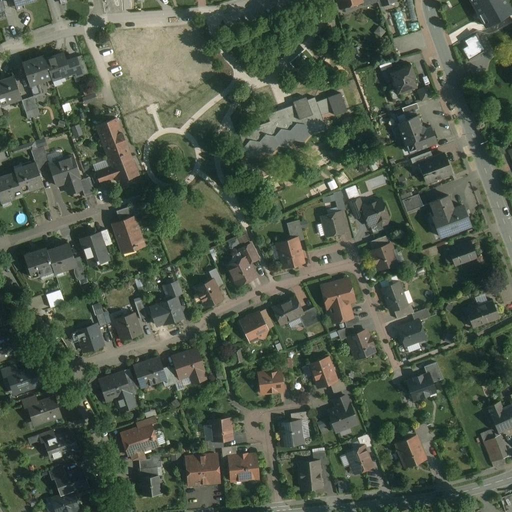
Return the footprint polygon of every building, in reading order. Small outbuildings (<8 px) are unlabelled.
[(511,10),(506,0),(468,0),(484,29),(511,13),(511,10)] [(470,57),(486,48),(477,32),(466,38),(469,44),(464,47),(470,57)] [(189,66),(205,61),(199,40),(184,44),(182,38),(154,46),(157,58),(169,55),(173,67),(187,62),(189,66)] [(69,59),(65,61),(62,53),(44,59),(51,78),(51,80),(69,74),(67,66),(71,64),(69,59)] [(81,55),(69,59),(71,64),(74,72),(85,68),(81,55)] [(44,59),(43,56),(21,63),(29,85),(51,78),(44,59)] [(408,60),(402,62),(401,60),(385,66),(395,91),(414,83),(411,76),(413,75),(408,60)] [(13,77),(0,81),(0,105),(20,99),(13,77)] [(97,100),(94,84),(83,85),(85,102),(97,100)] [(427,86),(417,90),(421,101),(431,97),(427,86)] [(271,153),(277,146),(287,147),(295,140),(303,142),(308,134),(308,133),(318,130),(318,131),(325,128),(322,120),(322,121),(320,115),(332,110),(333,115),(346,110),(340,93),(316,102),(314,97),(306,100),(305,97),(292,102),(293,105),(284,108),(267,114),(270,122),(239,133),(242,144),(244,145),(243,148),(246,156),(256,158),(262,151),(271,153)] [(37,108),(33,96),(27,98),(31,110),(37,108)] [(27,98),(21,100),(25,112),(31,110),(27,98)] [(416,103),(401,108),(405,120),(417,115),(415,110),(418,109),(416,103)] [(425,127),(420,125),(417,115),(405,120),(396,123),(405,147),(408,146),(412,148),(413,151),(435,142),(429,126),(425,127)] [(116,118),(96,125),(105,150),(101,152),(103,157),(107,156),(115,178),(117,182),(137,175),(116,118)] [(501,143),(495,145),(499,155),(505,153),(501,143)] [(426,152),(410,159),(412,164),(418,162),(429,158),(426,152)] [(429,158),(418,162),(426,183),(450,174),(442,153),(429,158)] [(46,155),(39,157),(44,171),(50,169),(48,165),(49,164),(46,155)] [(72,155),(62,158),(63,160),(49,164),(48,165),(50,169),(56,186),(68,182),(78,178),(79,178),(72,155)] [(44,171),(39,157),(33,159),(35,163),(39,173),(44,171)] [(35,163),(14,171),(14,173),(21,192),(43,185),(39,173),(35,163)] [(111,167),(95,173),(99,184),(115,178),(111,167)] [(14,173),(0,177),(0,202),(22,195),(21,192),(14,173)] [(78,178),(68,182),(71,192),(81,188),(78,181),(79,180),(78,178)] [(92,194),(87,178),(79,180),(78,181),(81,188),(84,197),(92,194)] [(349,198),(360,195),(357,184),(346,187),(349,198)] [(417,194),(406,199),(411,210),(422,206),(417,194)] [(447,196),(429,202),(434,216),(433,216),(433,217),(435,216),(438,224),(436,225),(456,218),(452,209),(447,196)] [(361,206),(358,199),(348,202),(353,214),(362,210),(361,207),(361,206)] [(361,206),(361,207),(362,210),(368,225),(375,222),(380,224),(385,223),(387,217),(380,199),(361,206)] [(411,210),(406,199),(401,200),(406,212),(411,210)] [(136,204),(121,209),(123,217),(139,211),(136,204)] [(436,225),(435,225),(439,237),(469,226),(466,218),(468,215),(466,210),(463,209),(462,205),(452,209),(456,218),(436,225)] [(339,211),(321,216),(326,236),(344,231),(339,211)] [(133,216),(111,224),(120,250),(133,246),(134,249),(143,245),(133,216)] [(299,222),(289,225),(290,231),(300,228),(299,222)] [(300,228),(290,231),(293,240),(296,239),(297,241),(303,239),(300,228)] [(111,244),(106,230),(99,233),(104,246),(111,244)] [(231,247),(250,240),(247,232),(229,239),(231,247)] [(99,233),(79,239),(88,266),(108,259),(104,246),(99,233)] [(385,236),(368,242),(371,250),(388,244),(385,236)] [(293,240),(277,245),(282,266),(302,261),(297,241),(296,239),(293,240)] [(470,241),(448,249),(448,251),(453,264),(454,266),(476,258),(470,241)] [(68,243),(46,251),(53,270),(54,272),(75,265),(73,258),(68,243)] [(250,243),(241,248),(245,257),(246,256),(247,260),(256,256),(250,243)] [(388,244),(371,250),(374,257),(372,257),(375,263),(377,270),(396,263),(392,251),(393,251),(390,243),(388,244)] [(435,245),(420,251),(424,260),(438,254),(435,245)] [(45,248),(23,255),(31,277),(39,275),(39,274),(53,270),(46,251),(45,248)] [(453,264),(448,251),(443,253),(448,266),(453,264)] [(11,258),(17,269),(22,266),(16,255),(11,258)] [(83,269),(79,256),(73,258),(75,265),(77,271),(83,269)] [(245,257),(227,266),(236,285),(255,276),(247,260),(246,256),(245,257)] [(83,269),(77,271),(80,279),(86,277),(83,269)] [(347,279),(320,286),(325,305),(330,304),(333,314),(334,313),(336,321),(343,319),(351,317),(349,309),(346,309),(345,305),(347,302),(352,300),(353,301),(347,279)] [(212,280),(199,286),(202,292),(198,293),(204,307),(220,299),(217,293),(218,292),(212,280)] [(177,281),(167,285),(168,288),(171,287),(174,295),(181,293),(177,281)] [(398,282),(381,288),(390,311),(393,310),(406,304),(398,282)] [(59,290),(45,295),(50,307),(64,303),(59,290)] [(176,297),(157,304),(163,324),(182,317),(176,297)] [(289,300),(272,308),(280,324),(285,321),(287,322),(292,320),(293,318),(297,315),(302,313),(294,297),(289,299),(289,300)] [(146,317),(140,300),(134,303),(140,319),(146,317)] [(492,300),(466,309),(473,327),(498,318),(492,300)] [(406,304),(393,310),(396,319),(411,313),(413,313),(409,302),(406,304)] [(314,307),(302,313),(297,315),(304,328),(320,320),(314,307)] [(413,313),(411,313),(414,322),(417,320),(418,321),(429,316),(426,308),(413,313)] [(258,312),(239,321),(247,338),(254,335),(263,338),(266,329),(258,312)] [(103,313),(95,316),(99,327),(106,324),(103,313)] [(133,313),(116,319),(119,327),(117,328),(121,340),(139,334),(135,322),(136,322),(133,313)] [(351,317),(343,319),(345,328),(352,325),(359,323),(357,315),(351,317)] [(414,322),(398,328),(401,336),(399,336),(398,339),(399,342),(402,343),(403,343),(404,345),(424,338),(418,321),(417,320),(414,322)] [(95,325),(78,331),(81,339),(79,339),(83,351),(102,344),(95,325)] [(345,328),(336,331),(339,340),(347,337),(355,334),(352,325),(345,328)] [(355,334),(347,337),(355,358),(373,352),(371,346),(372,345),(369,337),(368,338),(365,330),(355,334)] [(0,338),(0,358),(18,353),(12,335),(0,338)] [(195,349),(172,357),(175,367),(179,378),(180,377),(189,374),(192,382),(204,378),(201,370),(202,370),(195,349)] [(238,350),(233,351),(232,351),(235,363),(241,362),(238,350)] [(327,357),(309,364),(316,383),(321,381),(323,385),(329,383),(336,380),(335,380),(327,357)] [(157,359),(145,363),(145,362),(134,366),(141,385),(154,381),(154,382),(164,379),(165,379),(162,372),(157,359)] [(436,362),(423,367),(426,374),(428,374),(431,383),(442,379),(436,362)] [(286,364),(273,366),(274,371),(279,370),(280,379),(288,378),(286,364)] [(32,366),(16,372),(13,365),(1,369),(4,377),(8,375),(14,392),(38,384),(32,366)] [(179,378),(175,367),(169,370),(174,384),(181,381),(180,377),(179,378)] [(169,370),(162,372),(165,379),(164,379),(166,386),(174,384),(169,370)] [(274,371),(257,374),(260,389),(264,393),(282,390),(280,379),(279,370),(274,371)] [(122,372),(99,380),(106,401),(128,394),(129,393),(125,381),(122,372)] [(421,376),(421,375),(413,378),(413,379),(406,382),(413,400),(434,392),(431,383),(428,374),(426,374),(421,376)] [(341,378),(335,380),(336,380),(329,383),(333,393),(345,389),(341,378)] [(137,394),(132,379),(125,381),(129,393),(128,394),(129,396),(137,394)] [(356,423),(345,395),(333,400),(336,407),(327,411),(335,431),(356,423)] [(52,398),(35,404),(32,396),(21,400),(24,408),(28,407),(34,424),(58,416),(52,398)] [(499,401),(486,407),(489,414),(502,409),(499,401)] [(511,404),(502,409),(489,414),(497,433),(511,426),(511,404)] [(305,411),(289,414),(291,421),(299,420),(299,421),(306,420),(305,411)] [(153,416),(136,422),(138,428),(149,424),(150,424),(155,423),(153,416)] [(229,418),(211,420),(209,422),(210,432),(212,433),(212,440),(212,441),(222,440),(231,439),(229,418)] [(291,421),(278,423),(281,446),(302,443),(299,421),(299,420),(291,421)] [(425,423),(412,428),(415,435),(415,434),(419,444),(431,439),(425,423)] [(138,428),(121,433),(128,454),(129,454),(141,451),(155,446),(152,439),(154,438),(150,424),(149,424),(138,428)] [(69,432),(54,438),(51,430),(38,434),(41,443),(45,441),(51,458),(75,450),(69,432)] [(367,434),(356,438),(358,441),(360,447),(364,446),(365,448),(372,446),(367,434)] [(415,435),(394,443),(404,467),(425,459),(419,444),(415,434),(415,435)] [(504,464),(494,437),(482,441),(493,468),(504,464)] [(222,440),(212,441),(212,440),(206,441),(207,449),(220,447),(223,447),(222,440)] [(236,456),(235,446),(223,447),(220,447),(222,461),(228,461),(228,457),(236,456)] [(360,447),(346,453),(351,465),(349,468),(351,472),(354,473),(372,466),(365,448),(364,446),(360,447)] [(141,451),(129,454),(132,460),(138,460),(144,459),(141,451)] [(328,464),(324,451),(311,453),(312,461),(318,461),(318,465),(328,464)] [(215,454),(186,457),(189,485),(218,482),(215,454)] [(236,456),(228,457),(228,461),(230,481),(231,480),(231,478),(244,477),(245,479),(247,480),(250,480),(252,478),(257,478),(254,454),(236,456)] [(144,459),(138,460),(139,469),(160,467),(159,458),(144,459)] [(312,461),(298,463),(300,489),(320,487),(319,473),(320,470),(318,468),(318,465),(318,461),(312,461)] [(61,466),(49,471),(52,479),(57,477),(64,474),(61,466)] [(64,474),(57,477),(63,494),(72,491),(87,486),(81,469),(64,474)] [(141,477),(140,477),(141,494),(159,493),(157,476),(151,476),(141,477)] [(338,479),(339,491),(350,490),(349,479),(338,479)] [(68,511),(78,509),(72,491),(63,494),(52,498),(56,511),(68,511)]
